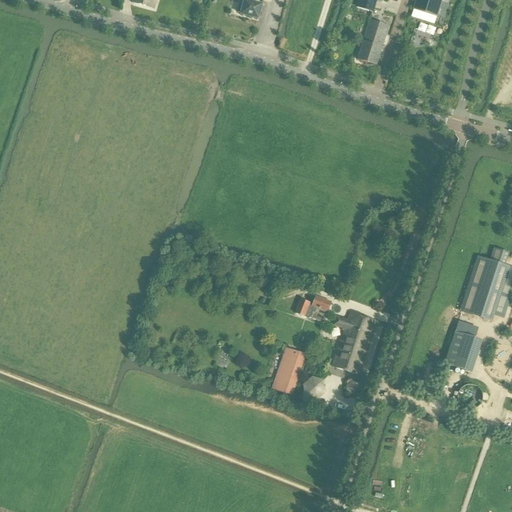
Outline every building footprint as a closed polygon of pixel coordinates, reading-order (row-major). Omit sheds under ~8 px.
[(131,0),(131,2),(154,9),(156,0),(131,0)] [(245,0),(244,0),(242,7),(238,6),(237,12),(241,13),(240,14),(257,19),(261,5),(253,3),(253,2),(245,0)] [(414,0),(412,10),(413,10),(412,11),(434,18),(434,17),(435,18),(436,17),(441,0),(446,2),(447,0),(414,0)] [(357,60),(376,66),(388,27),(369,21),(357,60)] [(458,319),(488,329),(508,268),(503,266),(507,255),(495,251),(491,262),(489,262),(478,258),(458,319)] [(267,273),(262,286),(273,291),(278,278),(268,273),(267,273)] [(308,305),(309,304),(300,300),(295,314),(309,319),(309,318),(322,324),(327,313),(331,303),(315,297),(311,306),(308,305)] [(376,322),(350,313),(347,322),(337,318),(334,325),(345,328),(339,346),(332,368),(359,376),(376,322)] [(473,339),(454,333),(443,365),(463,371),(473,339)] [(286,350),(273,391),(292,397),(305,356),(286,350)] [(324,395),(324,393),(324,390),(323,387),(322,385),(320,383),(317,382),(315,381),(312,381),(309,381),(307,382),(305,384),(303,386),(302,389),(301,392),(301,394),(302,397),(304,399),(306,401),(308,403),(311,403),(314,404),(316,403),(319,402),(321,400),(323,398),(324,395)] [(482,395),(482,392),(481,389),(480,387),(478,385),(476,383),(473,382),(470,382),(468,382),(465,383),(463,384),(461,386),(459,388),(459,391),(458,394),(459,396),(460,399),(461,401),(463,403),(466,404),(468,405),(471,405),(474,405),(476,403),(478,402),(480,400),(481,397),(482,395)]
